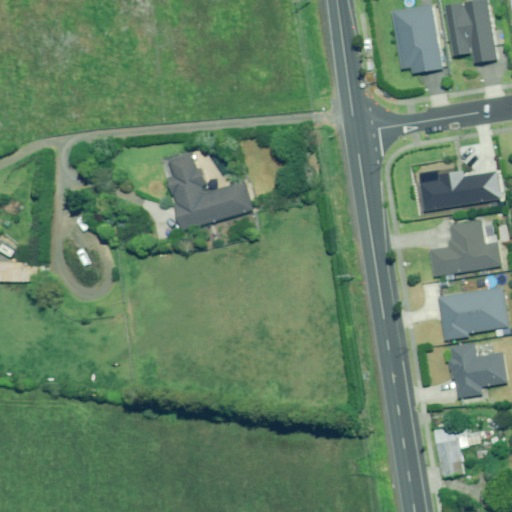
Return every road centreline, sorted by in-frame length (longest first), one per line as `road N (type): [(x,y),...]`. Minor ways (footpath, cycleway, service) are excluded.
road 1 (tertiary): [(416,511),(355,133)]
road 2 (residential): [(511,108),(355,133)]
road 3 (tertiary): [(355,133),(334,0)]
